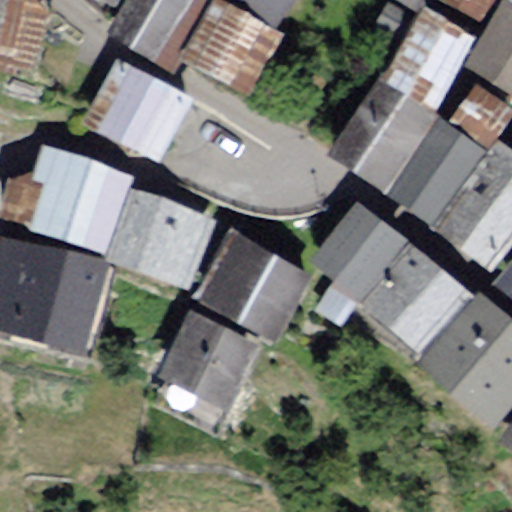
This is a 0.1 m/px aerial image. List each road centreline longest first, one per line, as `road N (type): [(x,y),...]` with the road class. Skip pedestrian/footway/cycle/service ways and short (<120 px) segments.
road 1 (residential): [(0,168),(49,150),(250,194),(277,188),(295,153)]
road 2 (residential): [(295,153),(110,45),(52,0)]
road 3 (residential): [(511,315),(295,153)]
